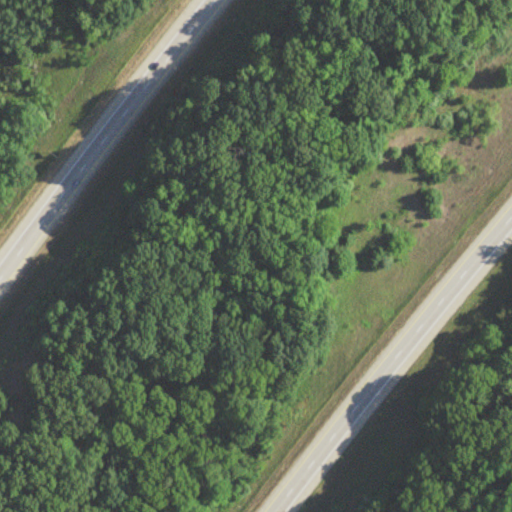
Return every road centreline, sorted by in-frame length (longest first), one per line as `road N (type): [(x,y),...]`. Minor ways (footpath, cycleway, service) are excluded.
road 1 (motorway): [(271,511),(511,214)]
road 2 (motorway): [(221,0),(0,285)]
